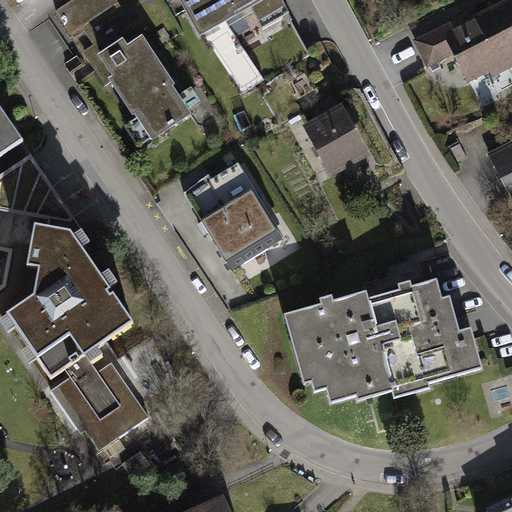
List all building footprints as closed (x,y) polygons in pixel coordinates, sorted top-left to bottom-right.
[(114,0),(71,0),(54,12),(70,37),(82,29),(86,35),(122,11),(114,0)] [(178,0),(198,35),(251,5),(263,27),(287,14),(278,0),(178,0)] [(447,23),(411,40),(428,74),(456,60),(467,83),(491,72),(493,76),(511,67),(511,9),(507,0),(506,0),(471,17),(473,21),(451,32),(447,23)] [(121,40),(96,57),(110,78),(106,80),(130,118),(134,116),(151,142),(190,117),(171,89),(174,87),(141,37),(126,47),(121,40)] [(323,102),(309,109),(314,118),(328,111),(323,102)] [(0,103),(0,210),(4,186),(0,179),(0,162),(27,144),(0,103)] [(341,105),(302,126),(330,178),(370,156),(341,105)] [(511,143),(489,155),(506,189),(511,185),(511,143)] [(0,176),(0,179),(4,186),(0,210),(30,216),(51,220),(49,229),(77,236),(85,231),(33,155),(0,176)] [(208,175),(184,194),(201,222),(231,272),(280,242),(238,164),(212,180),(208,175)] [(39,299),(11,318),(55,384),(69,375),(71,378),(57,388),(101,453),(152,419),(113,363),(99,373),(91,360),(140,327),(77,236),(49,229),(40,227),(31,270),(44,272),(39,299)] [(319,309),(283,319),(302,388),(310,386),(313,397),(326,393),(330,408),(355,401),(356,405),(392,396),(394,402),(430,393),(428,388),(485,373),(473,329),(460,333),(451,300),(442,302),(436,282),(411,289),(410,285),(397,289),(398,294),(366,303),(365,295),(333,304),(331,299),(317,302),(319,309)] [(136,456),(121,465),(130,477),(144,468),(136,456)] [(511,511),(511,497),(485,510),(485,511),(511,511)] [(192,511),(226,511),(221,500),(192,511)]
